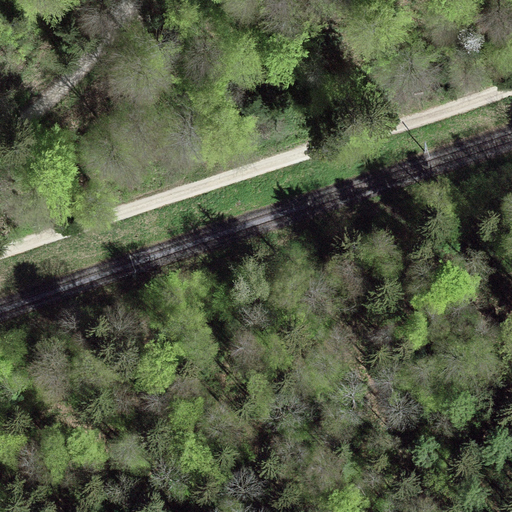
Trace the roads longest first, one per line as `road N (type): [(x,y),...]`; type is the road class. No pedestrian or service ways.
road 1 (track): [(0,254),(511,84)]
road 2 (track): [(133,0),(68,77),(0,139)]
